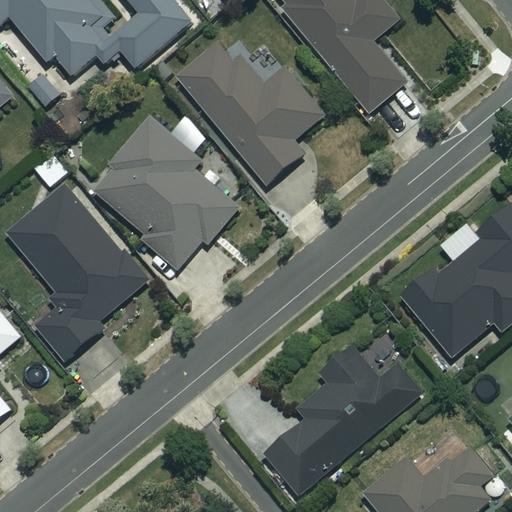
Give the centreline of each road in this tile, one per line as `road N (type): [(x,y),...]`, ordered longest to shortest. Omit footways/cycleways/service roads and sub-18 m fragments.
road 1 (residential): [(511,98),(167,383)]
road 2 (residential): [(167,383),(10,511)]
road 3 (residential): [(167,383),(274,511)]
